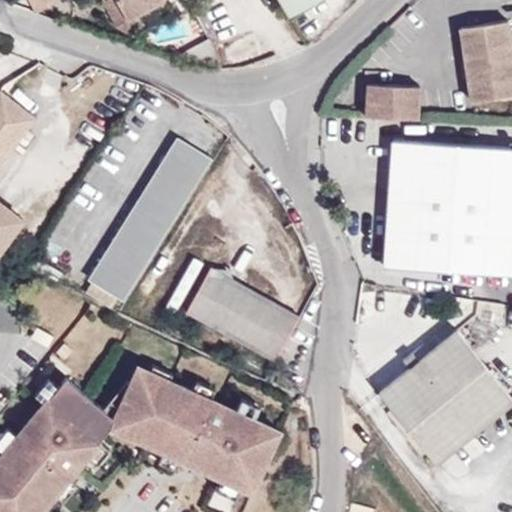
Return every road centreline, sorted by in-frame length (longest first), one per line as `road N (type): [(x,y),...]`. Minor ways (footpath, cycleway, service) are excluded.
road 1 (unclassified): [(333,511),(340,493),(329,410),(338,277),(268,111)]
road 2 (unclassified): [(0,23),(268,111)]
road 3 (unclassified): [(268,111),(378,0)]
